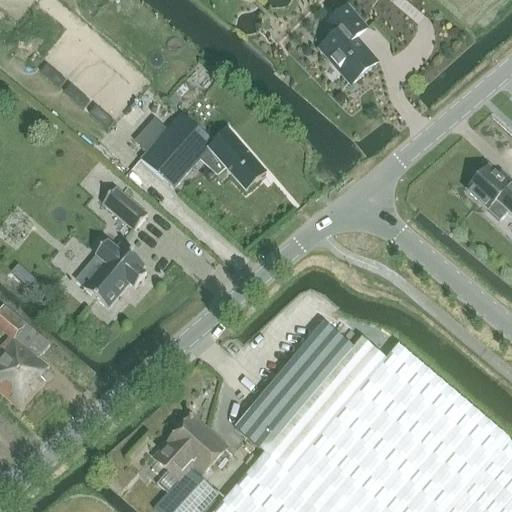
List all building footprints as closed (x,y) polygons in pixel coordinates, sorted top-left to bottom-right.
[(375,64),(354,41),(366,31),(348,9),(336,20),(346,31),(322,52),(351,85),(375,64)] [(46,64),(40,73),(58,84),(63,74),(46,64)] [(102,125),(109,118),(92,102),(86,109),(102,125)] [(141,163),(174,192),(215,145),(182,116),(141,163)] [(224,170),(245,194),(266,176),(245,152),(244,153),(235,142),(222,154),(231,164),(224,170)] [(487,170),(465,193),(498,224),(507,214),(511,219),(511,185),(510,184),(507,188),(487,170)] [(116,192),(103,207),(134,233),(147,218),(116,192)] [(111,246),(78,285),(109,312),(130,287),(135,291),(148,276),(143,271),(146,268),(122,249),(119,253),(111,246)] [(0,350),(0,395),(21,413),(45,385),(40,380),(49,370),(39,361),(50,347),(3,308),(0,312),(0,331),(9,340),(0,350)] [(511,511),(511,445),(396,347),(385,357),(366,337),(354,353),(353,351),(323,326),(235,430),(265,455),(266,456),(218,511),(511,511)] [(178,486),(154,511),(204,511),(218,497),(190,472),(194,468),(204,477),(211,470),(222,459),(227,451),(192,419),(185,427),(182,429),(168,445),(170,447),(156,463),(178,486)]
